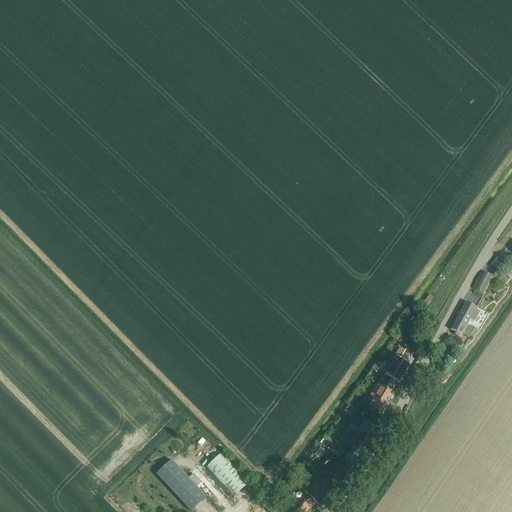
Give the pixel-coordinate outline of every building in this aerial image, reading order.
[(507,262),(500,256),(499,256),(491,266),(499,272),(507,262)] [(484,274),(476,291),(483,294),(491,277),(484,274)] [(451,331),(457,334),(455,337),(459,339),(461,335),(469,339),(475,330),(467,325),(469,321),(474,324),(480,313),(475,310),(476,309),(466,303),(451,331)] [(399,384),(410,366),(396,357),(385,376),(391,379),(385,389),(378,385),(370,397),(374,399),(369,407),(382,415),(389,404),(389,405),(391,402),(390,401),(394,395),(390,392),(396,382),(399,384)] [(357,453),(374,428),(365,422),(361,427),(354,421),(346,433),(340,441),(357,453)] [(234,499),(250,484),(222,454),(206,469),(234,499)] [(348,454),(343,461),(352,468),(358,461),(348,454)] [(170,463),(155,478),(186,511),(191,511),(204,501),(170,463)] [(220,511),(232,501),(198,464),(186,474),(220,511)] [(274,511),(308,511),(316,505),(307,495),(299,503),(296,500),(297,498),(294,494),(274,511)] [(216,511),(218,511),(209,501),(198,510),(199,511),(216,511)]
